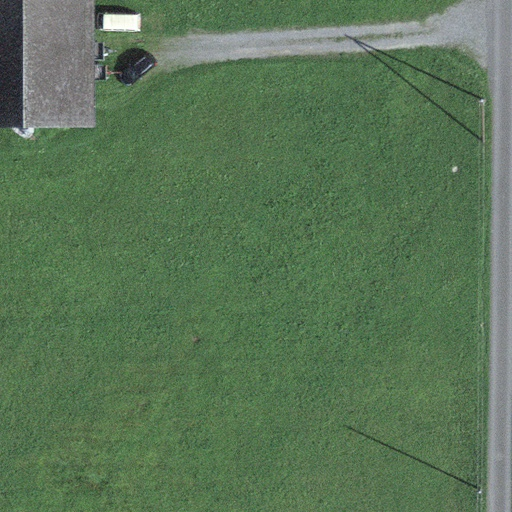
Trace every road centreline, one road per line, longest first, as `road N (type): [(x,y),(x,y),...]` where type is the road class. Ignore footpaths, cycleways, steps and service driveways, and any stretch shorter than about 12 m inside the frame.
road 1 (residential): [(502,0),(497,511)]
road 2 (track): [(502,42),(130,53)]
